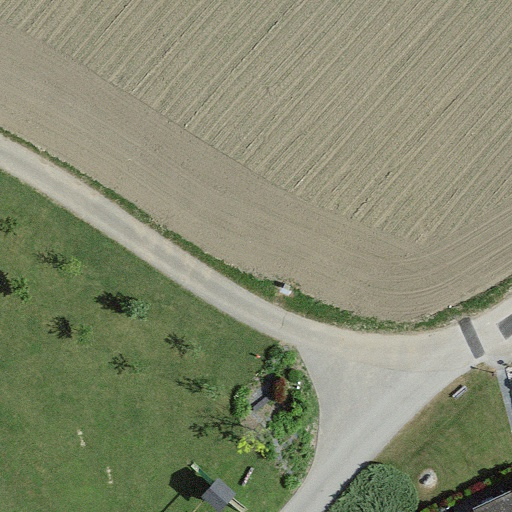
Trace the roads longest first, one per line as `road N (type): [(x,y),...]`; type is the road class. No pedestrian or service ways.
road 1 (track): [(511,316),(424,351),(325,339),(233,299),(0,150)]
road 2 (track): [(393,352),(338,468),(305,511)]
